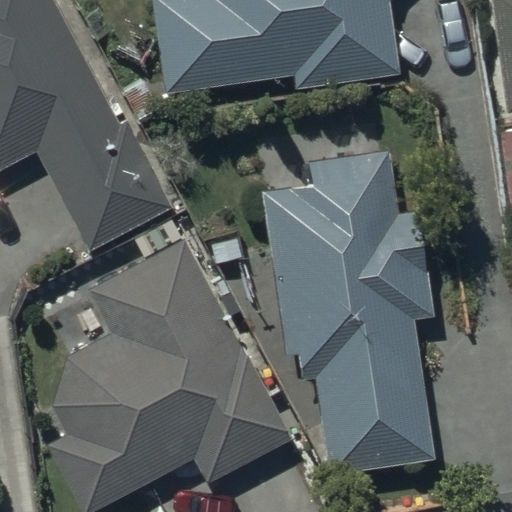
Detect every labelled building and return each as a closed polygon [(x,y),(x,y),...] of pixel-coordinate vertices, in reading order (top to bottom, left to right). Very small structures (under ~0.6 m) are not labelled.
[(0,0),(0,122),(35,105),(78,192),(144,159),(65,0),(0,0)] [(149,0),(162,69),(237,56),(235,44),(281,36),(283,44),(380,27),(375,0),(149,0)] [(511,0),(487,0),(497,61),(511,59),(511,0)] [(313,328),(319,408),(419,400),(408,272),(420,271),(414,201),(392,203),(384,112),(295,120),(296,140),(263,143),(265,171),(253,172),(264,297),(293,294),(296,329),(313,328)] [(511,116),(498,119),(508,202),(511,201),(511,116)] [(54,397),(87,463),(189,411),(203,438),(281,398),(175,190),(86,236),(114,291),(42,327),(73,388),(54,397)]
